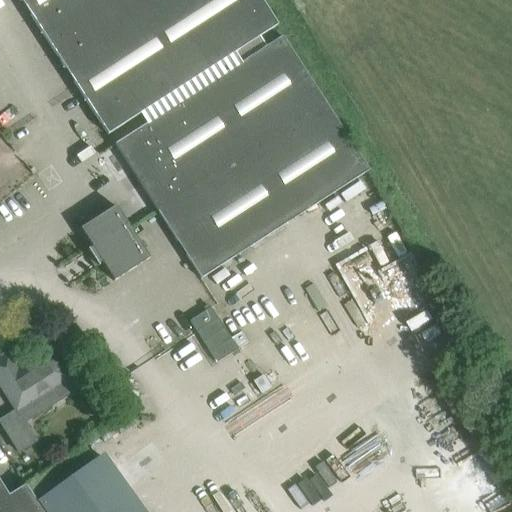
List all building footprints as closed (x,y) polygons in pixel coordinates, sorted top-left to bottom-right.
[(19,0),(107,135),(225,59),(260,37),(278,25),(261,0),(19,0)] [(367,167),(326,103),(282,36),(266,47),(260,37),(225,59),(232,69),(114,145),(200,279),(217,268),(367,167)] [(149,259),(115,207),(80,229),(91,247),(87,250),(97,267),(102,264),(113,282),(149,259)] [(212,309),(190,323),(217,365),(249,345),(242,334),(232,340),(212,309)] [(0,424),(18,453),(35,442),(36,443),(37,442),(26,423),(77,391),(49,346),(32,357),(34,360),(18,369),(8,353),(0,357),(0,387),(15,412),(0,420),(0,424)] [(113,425),(98,434),(103,443),(118,434),(113,425)] [(51,467),(25,485),(37,502),(44,511),(132,511),(120,495),(96,460),(95,460),(63,483),(51,467)] [(0,483),(0,511),(44,511),(37,502),(25,485),(7,496),(0,483)]
